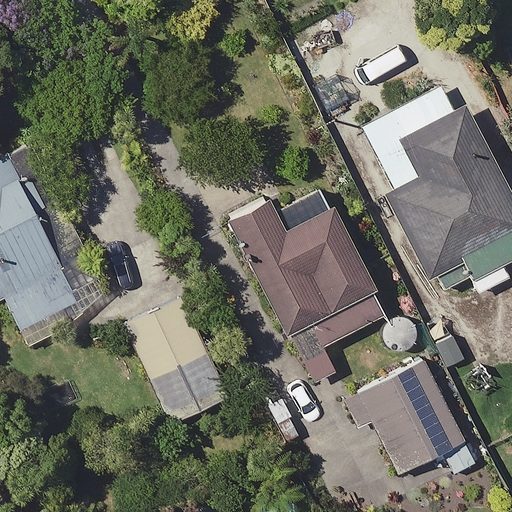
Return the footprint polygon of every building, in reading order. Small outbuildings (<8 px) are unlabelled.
[(451,111),(438,85),(360,123),(391,188),(384,191),(433,290),(466,274),(474,292),(511,273),(511,203),(463,105),(451,111)] [(84,307),(61,258),(73,252),(23,145),(0,155),(0,295),(3,294),(23,336),(84,307)] [(382,311),(320,187),(274,210),(267,196),(226,216),(285,332),(310,319),(322,342),(382,311)] [(226,394),(178,292),(121,319),(168,421),(226,394)] [(475,460),(427,360),(344,400),(357,425),(370,419),(395,471),(440,449),(451,472),(475,460)] [(213,511),(208,497),(179,507),(180,511),(213,511)]
